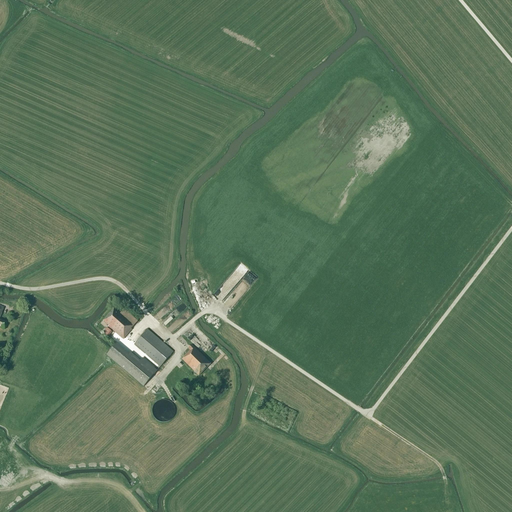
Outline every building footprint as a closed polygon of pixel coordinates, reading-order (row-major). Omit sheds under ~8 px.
[(120,313),(114,308),(103,321),(109,326),(108,327),(123,340),(132,330),(131,329),(134,325),(138,321),(124,309),(120,313)] [(107,328),(103,332),(107,336),(111,332),(107,328)] [(123,349),(116,343),(107,355),(143,387),(153,375),(160,368),(173,352),(148,330),(134,345),(130,341),(123,349)] [(211,364),(191,345),(188,348),(190,351),(185,356),(182,360),(199,376),(211,364)] [(177,415),(170,398),(153,405),(160,422),(177,415)]
